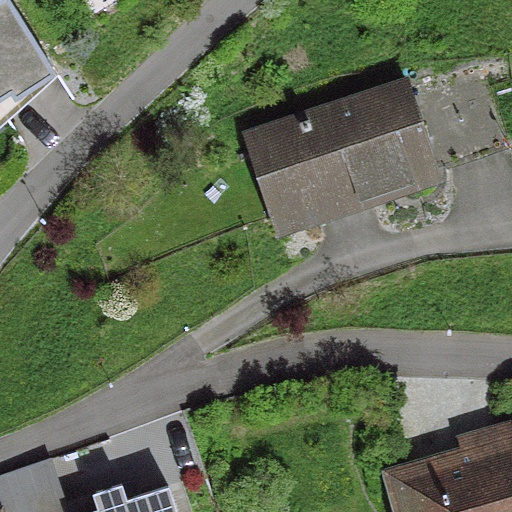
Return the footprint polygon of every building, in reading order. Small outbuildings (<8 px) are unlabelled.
[(52,74),(4,0),(0,0),(0,98),(6,94),(10,101),(52,74)] [(279,126),(308,213),(433,172),(404,84),(279,126)] [(511,511),(511,438),(386,475),(396,511),(511,511)] [(0,511),(35,511),(61,503),(46,459),(0,475),(0,511)] [(172,511),(164,486),(122,500),(117,484),(89,494),(94,509),(84,511),(172,511)]
